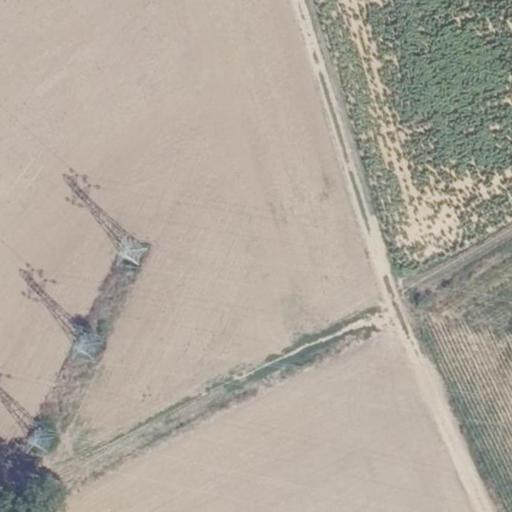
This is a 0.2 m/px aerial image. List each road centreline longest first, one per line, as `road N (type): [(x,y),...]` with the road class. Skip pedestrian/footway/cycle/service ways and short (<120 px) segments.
road 1 (track): [(0,505),(111,440),(392,309)]
road 2 (track): [(299,0),(392,309)]
road 3 (track): [(392,309),(487,511)]
road 4 (track): [(392,309),(511,239)]
